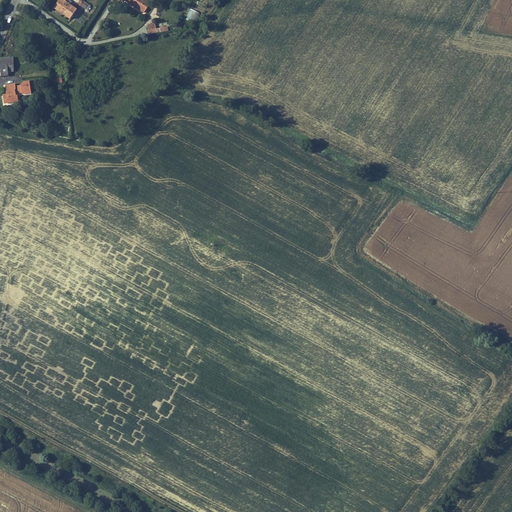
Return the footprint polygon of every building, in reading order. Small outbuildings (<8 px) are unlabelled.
[(60,0),(57,5),(74,17),(80,7),(70,0),(60,0)] [(81,0),(79,0),(77,4),(88,11),(91,6),(81,0)] [(131,0),(137,4),(136,5),(140,7),(141,6),(149,12),(153,6),(146,2),(148,0),(131,0)] [(195,22),(200,13),(190,8),(185,18),(195,22)] [(168,26),(157,29),(155,23),(147,25),(149,35),(169,31),(168,26)] [(3,57),(3,62),(4,70),(0,69),(0,74),(9,73),(9,69),(16,69),(15,61),(15,56),(3,57)] [(33,93),(32,81),(26,82),(23,85),(19,86),(20,92),(22,92),(23,94),(33,93)] [(3,93),(4,102),(18,101),(18,95),(16,95),(15,89),(17,89),(17,83),(6,84),(7,93),(3,93)]
